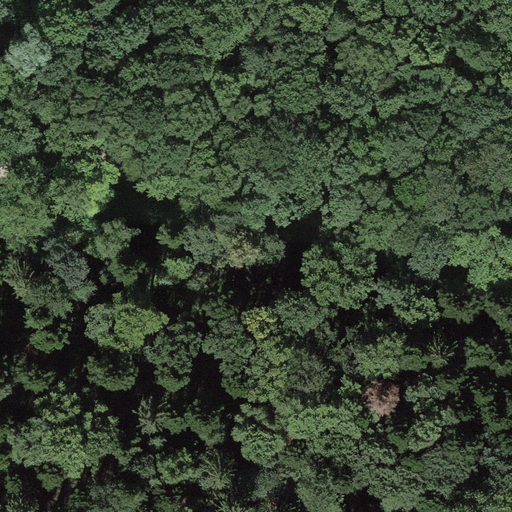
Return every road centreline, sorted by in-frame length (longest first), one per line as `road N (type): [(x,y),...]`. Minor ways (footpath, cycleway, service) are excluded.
road 1 (track): [(44,148),(195,165),(511,220)]
road 2 (track): [(0,168),(44,148),(43,83),(0,39)]
